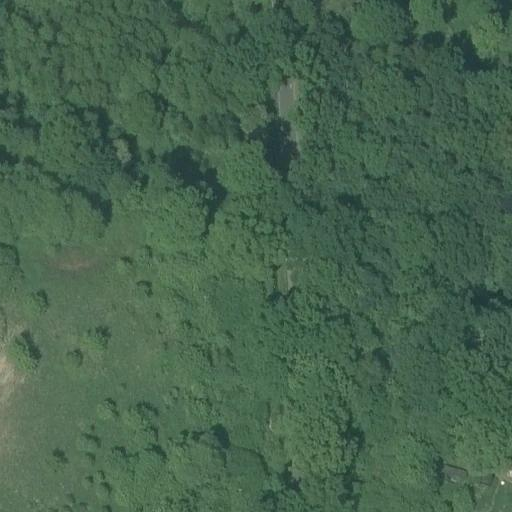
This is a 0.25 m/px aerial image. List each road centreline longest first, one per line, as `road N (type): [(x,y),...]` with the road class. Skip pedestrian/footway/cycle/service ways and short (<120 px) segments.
road 1 (unclassified): [(289,511),(302,441),(302,349),(276,0)]
road 2 (track): [(296,270),(511,325)]
